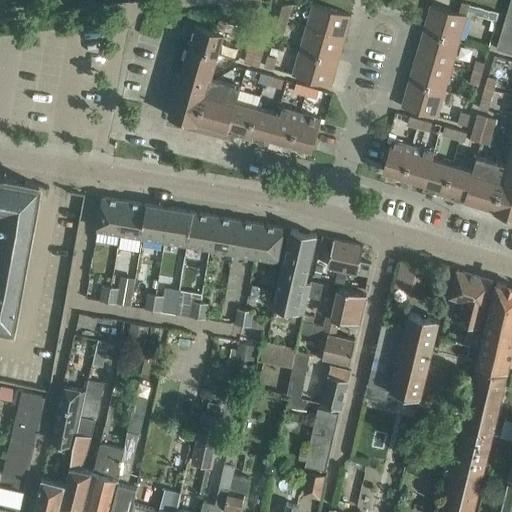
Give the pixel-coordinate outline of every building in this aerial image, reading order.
[(432,4),(425,29),(460,40),(468,14),(467,14),(470,4),(463,1),(460,12),(432,4)] [(314,3),(307,27),(346,38),(352,14),(314,3)] [(283,5),(279,18),(288,21),(293,4),(283,5)] [(288,21),(279,18),(276,30),(285,32),(288,21)] [(196,24),(190,45),(219,54),(225,32),(228,21),(220,19),(217,30),(196,24)] [(511,28),(504,26),(500,37),(511,40),(511,28)] [(307,27),(300,50),(339,61),(346,38),(307,27)] [(255,29),(245,61),(259,65),(269,33),(255,29)] [(425,29),(417,55),(453,65),(460,40),(425,29)] [(511,40),(500,37),(497,48),(511,52),(511,40)] [(229,130),(238,100),(242,85),(212,77),(219,54),(190,45),(181,74),(177,73),(174,83),(178,84),(170,113),(169,113),(169,115),(199,123),(200,121),(229,130)] [(339,61),(300,50),(294,74),(332,85),(339,61)] [(266,66),(274,68),(278,57),(269,55),(266,66)] [(417,55),(410,80),(446,91),(453,65),(417,55)] [(477,60),(474,71),(482,74),(485,62),(477,60)] [(482,74),(474,71),(471,82),(479,84),(482,74)] [(260,80),(271,84),(273,75),(262,72),(260,80)] [(273,75),(271,84),(282,87),(284,78),(273,75)] [(489,76),(486,88),(494,90),(498,78),(489,76)] [(446,91),(410,80),(403,106),(438,116),(446,91)] [(295,91),(306,94),(308,86),(297,82),(295,91)] [(308,86),(306,94),(317,97),(319,89),(308,86)] [(494,90),(486,88),(480,107),(488,110),(494,90)] [(229,130),(249,135),(258,106),(238,100),(229,130)] [(272,137),(292,143),(302,112),(280,105),(278,112),(279,113),(272,137)] [(270,142),(272,137),(279,113),(278,112),(258,106),(249,135),(270,142)] [(459,122),(468,124),(471,113),(462,111),(459,122)] [(302,112),(292,143),(313,149),(322,118),(302,112)] [(471,138),(490,144),(497,119),(478,113),(471,138)] [(409,124),(419,127),(421,118),(411,115),(409,124)] [(421,118),(419,127),(431,130),(433,122),(421,118)] [(444,134),(459,138),(462,130),(447,125),(444,134)] [(462,130),(459,138),(466,140),(469,132),(462,130)] [(384,170),(405,176),(414,144),(393,138),(384,170)] [(405,176),(426,182),(435,150),(414,144),(405,176)] [(424,187),(445,192),(454,163),(434,157),(436,151),(435,150),(426,182),(424,187)] [(495,207),(501,188),(506,169),(507,166),(508,164),(478,154),(474,169),(465,198),(495,207)] [(445,192),(465,198),(474,169),(454,163),(445,192)] [(506,169),(501,188),(511,190),(511,166),(507,166),(506,169)] [(0,326),(11,329),(38,183),(0,175),(0,326)] [(511,190),(501,188),(495,207),(494,210),(511,214),(511,190)] [(119,241),(120,233),(126,200),(103,196),(98,229),(111,231),(110,240),(119,241)] [(120,233),(143,237),(149,203),(126,200),(120,233)] [(143,237),(166,240),(171,207),(149,203),(143,237)] [(166,240),(188,244),(194,211),(171,207),(166,240)] [(188,244),(211,248),(217,215),(194,211),(188,244)] [(211,248),(234,252),(239,219),(217,215),(211,248)] [(234,252),(256,256),(262,223),(239,219),(234,252)] [(262,223),(256,256),(279,260),(285,227),(262,223)] [(318,234),(292,228),(274,306),(305,313),(309,295),(312,282),(307,281),(318,234)] [(323,236),(321,248),(334,251),(333,254),(361,260),(364,245),(365,244),(335,238),(334,239),(323,236)] [(86,297),(109,301),(112,285),(117,258),(94,254),(86,297)] [(333,254),(331,266),(350,270),(370,275),(373,262),(372,262),(361,260),(333,254)] [(314,274),(322,277),(327,261),(319,258),(314,274)] [(451,297),(463,300),(458,320),(483,326),(483,323),(494,280),(458,268),(451,297)] [(337,280),(346,282),(348,273),(338,271),(337,280)] [(112,285),(109,301),(132,305),(136,277),(122,275),(120,287),(112,285)] [(326,283),(312,280),(312,282),(309,295),(323,298),(326,283)] [(493,300),(480,366),(507,371),(511,349),(511,285),(498,281),(493,300)] [(154,309),(177,313),(181,289),(166,286),(165,294),(157,293),(154,309)] [(328,315),(326,323),(338,326),(340,318),(360,323),(367,293),(340,287),(333,316),(328,315)] [(199,317),(202,301),(203,293),(181,289),(177,313),(199,317)] [(146,308),(154,309),(157,293),(149,292),(146,308)] [(202,301),(199,317),(207,318),(210,302),(202,301)] [(236,323),(245,324),(247,309),(239,307),(236,323)] [(247,309),(245,324),(252,326),(265,328),(267,318),(265,318),(265,316),(257,314),(256,315),(254,315),(255,310),(247,309)] [(397,367),(394,377),(391,390),(422,396),(440,318),(410,311),(407,327),(403,343),(400,355),(397,367)] [(314,323),(303,320),(301,331),(322,336),(317,355),(351,362),(357,339),(336,334),(338,326),(326,323),(325,325),(314,323)] [(403,343),(407,327),(383,322),(379,338),(403,343)] [(149,342),(168,345),(171,328),(152,325),(149,342)] [(481,333),(468,330),(466,340),(479,343),(481,333)] [(379,338),(377,350),(400,355),(403,343),(379,338)] [(297,346),(263,339),(259,356),(293,363),(297,346)] [(471,346),(442,339),(439,353),(468,360),(471,346)] [(236,355),(255,359),(258,345),(239,341),(236,355)] [(296,350),(293,363),(294,363),(288,394),(301,397),(311,353),(296,350)] [(377,350),(374,361),(397,367),(400,355),(377,350)] [(374,361),(371,371),(394,377),(397,367),(374,361)] [(323,403),(340,407),(343,408),(352,370),(333,365),(323,403)] [(472,511),(495,417),(507,371),(480,366),(445,511),(472,511)] [(371,371),(368,388),(390,394),(391,390),(394,377),(371,371)] [(58,511),(70,511),(72,507),(82,509),(92,470),(82,467),(90,444),(106,381),(90,378),(74,445),(74,446),(72,457),(68,481),(66,481),(58,511)] [(0,468),(0,511),(19,511),(21,505),(48,395),(5,385),(3,397),(13,400),(13,401),(21,402),(19,409),(2,469),(0,468)] [(74,445),(86,389),(64,385),(53,441),(74,445)] [(390,394),(368,388),(366,396),(389,401),(390,394)] [(136,394),(129,429),(140,431),(141,432),(149,397),(136,394)] [(288,408),(304,412),(307,400),(291,396),(288,408)] [(320,407),(317,422),(336,426),(340,412),(320,407)] [(193,460),(213,464),(223,415),(203,411),(193,460)] [(317,422),(314,437),(333,441),(336,426),(317,422)] [(109,511),(129,511),(132,504),(133,499),(124,497),(138,433),(128,430),(124,447),(118,476),(109,511)] [(314,437),(310,451),(330,456),(333,441),(314,437)] [(109,511),(118,476),(124,447),(101,441),(94,470),(92,470),(82,509),(81,511),(109,511)] [(223,511),(225,508),(233,471),(235,472),(240,446),(230,444),(226,461),(217,502),(205,500),(202,511),(223,511)] [(330,456),(310,451),(307,466),(326,470),(330,456)] [(310,470),(307,482),(323,486),(326,474),(310,470)] [(241,511),(242,510),(250,475),(235,472),(233,471),(225,508),(223,511),(241,511)] [(34,511),(58,511),(66,481),(44,475),(34,511)] [(172,511),(177,511),(178,511),(182,491),(165,487),(160,510),(132,504),(129,511),(172,511)] [(296,511),(299,503),(288,501),(285,511),(282,511),(280,511),(296,511)]
